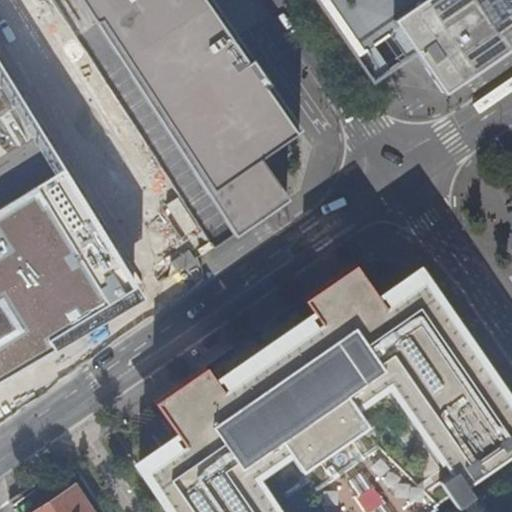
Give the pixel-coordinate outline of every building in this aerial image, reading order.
[(81,0),(234,236),(288,201),(261,159),(302,132),(211,0),(81,0)] [(312,0),(369,83),(393,69),(346,0),(312,0)] [(511,0),(346,0),(393,69),(412,57),(441,98),(511,49),(511,0)] [(0,378),(140,297),(0,71),(0,378)] [(204,263),(217,254),(215,249),(203,231),(188,241),(200,259),(204,263)] [(424,511),(511,452),(511,411),(510,413),(447,320),(414,343),(412,340),(407,344),(379,303),(327,338),(344,362),(246,429),(229,405),(178,441),(206,482),(178,501),(180,505),(170,511),(424,511)] [(90,511),(75,488),(38,511),(90,511)]
